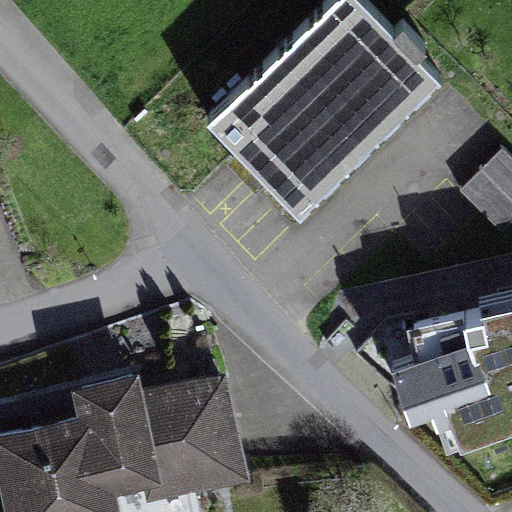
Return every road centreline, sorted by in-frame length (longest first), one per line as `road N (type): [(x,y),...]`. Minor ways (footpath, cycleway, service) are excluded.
road 1 (residential): [(182,272),(456,511)]
road 2 (residential): [(0,53),(136,190),(182,272)]
road 3 (residential): [(182,272),(0,338)]
